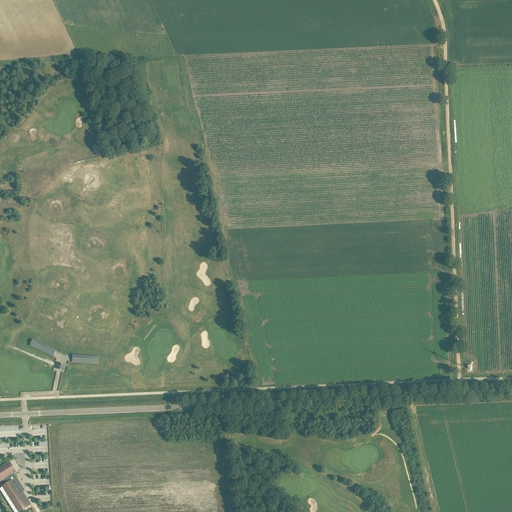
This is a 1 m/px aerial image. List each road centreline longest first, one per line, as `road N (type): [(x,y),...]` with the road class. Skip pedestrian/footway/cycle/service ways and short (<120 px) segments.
road 1 (tertiary): [(0,414),(511,391)]
road 2 (track): [(434,0),(446,40),(461,393)]
road 3 (track): [(436,511),(408,395)]
